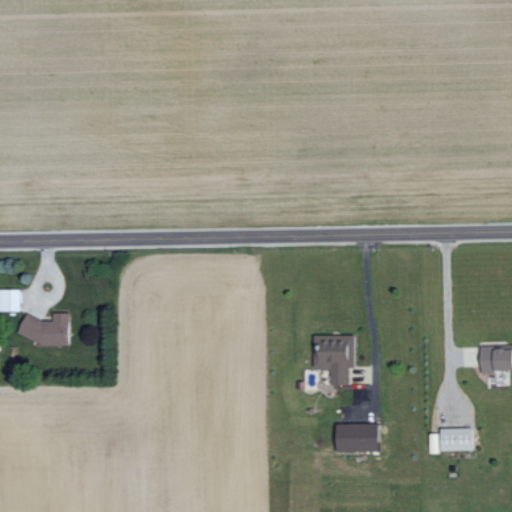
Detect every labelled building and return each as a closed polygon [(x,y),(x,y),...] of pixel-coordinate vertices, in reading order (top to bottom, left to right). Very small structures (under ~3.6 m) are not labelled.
[(0,309),(23,310),(23,289),(0,287),(0,309)] [(31,312),(21,332),(48,344),(73,345),(73,312),(56,311),(56,320),(45,319),(31,312)] [(353,384),(353,366),(359,366),(359,334),(317,334),(317,368),(334,368),(334,384),(353,384)] [(483,370),(511,370),(511,344),(483,344),(483,370)] [(342,423),(343,451),(385,450),(384,422),(342,423)] [(479,449),(479,426),(446,427),(447,450),(479,449)] [(434,432),(435,452),(443,452),(443,432),(434,432)]
